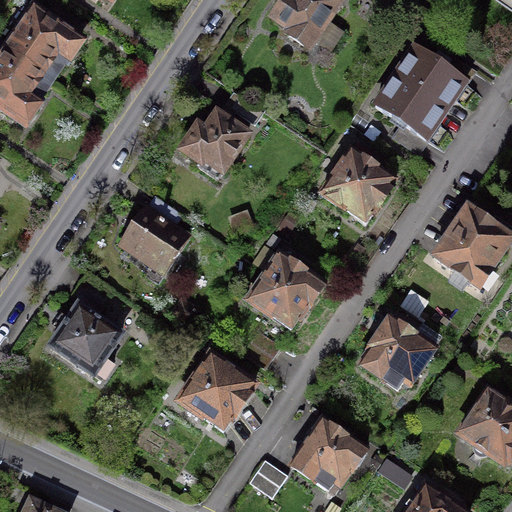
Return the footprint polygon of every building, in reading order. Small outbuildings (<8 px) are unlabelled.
[(103,0),(118,9),(124,0),(103,0)] [(286,0),(273,20),(291,32),(288,36),(309,50),(340,4),(334,0),(286,0)] [(33,9),(3,56),(44,81),(56,61),(73,72),(82,56),(90,45),(33,9)] [(442,69),(416,51),(376,108),(402,126),(394,139),(416,154),(474,72),(451,56),(442,69)] [(29,104),(44,81),(3,56),(0,61),(0,116),(32,136),(40,122),(45,114),(29,104)] [(264,115),(239,97),(230,110),(255,127),(264,115)] [(231,121),(220,112),(210,128),(208,126),(203,134),(197,130),(182,152),(201,164),(197,168),(218,181),(248,137),(229,125),(231,121)] [(396,183),(351,152),(321,196),(366,227),(396,183)] [(148,211),(144,208),(119,245),(165,276),(190,240),(173,228),(181,216),(157,199),(148,211)] [(511,257),(511,237),(465,209),(430,265),(486,299),(511,257)] [(324,287),(280,257),(248,303),(292,333),(324,287)] [(114,291),(88,273),(73,296),(99,314),(114,291)] [(201,314),(182,301),(174,313),(192,326),(201,314)] [(104,325),(78,307),(70,320),(65,317),(58,328),(62,331),(50,348),(85,372),(85,371),(101,382),(115,363),(107,358),(122,337),(111,330),(114,325),(107,321),(104,325)] [(162,324),(145,312),(138,324),(155,335),(162,324)] [(441,357),(390,320),(351,373),(402,410),(441,357)] [(258,331),(242,355),(266,371),(282,347),(258,331)] [(255,388),(211,358),(179,403),(224,434),(255,388)] [(511,472),(511,412),(487,395),(455,438),(509,476),(511,472)] [(366,452),(323,422),(293,465),(292,464),(290,468),(293,470),(294,469),(326,491),(326,492),(329,495),(329,494),(335,485),(340,489),(366,452)] [(265,461),(248,485),(272,502),(289,477),(265,461)] [(386,462),(379,473),(404,490),(412,479),(386,462)] [(458,511),(459,511),(426,490),(410,511),(458,511)]
